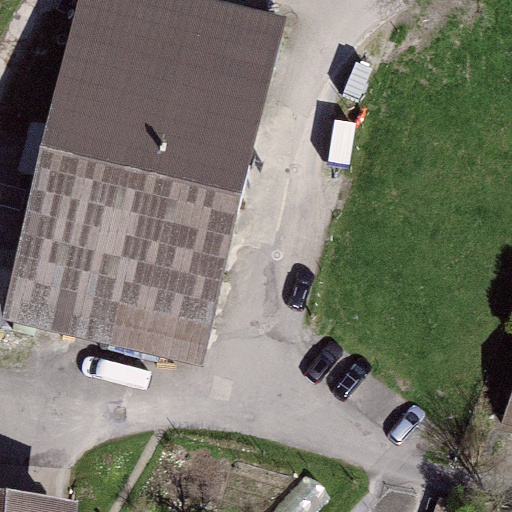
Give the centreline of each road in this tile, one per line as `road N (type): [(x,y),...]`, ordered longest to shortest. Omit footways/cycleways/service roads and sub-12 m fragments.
road 1 (residential): [(0,368),(391,464),(511,484)]
road 2 (unknown): [(271,434),(279,296),(296,205),(340,54),(375,0)]
